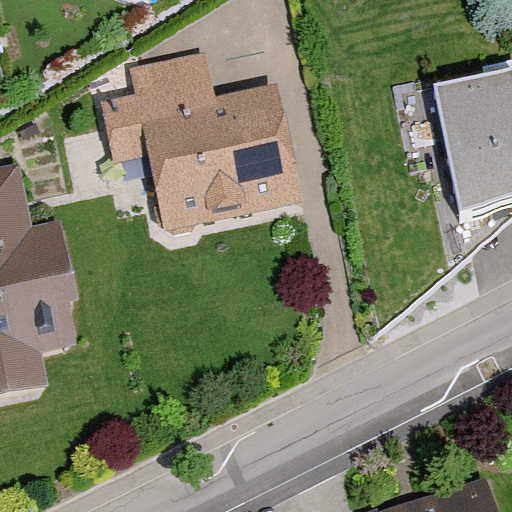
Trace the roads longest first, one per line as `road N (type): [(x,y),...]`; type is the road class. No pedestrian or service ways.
road 1 (residential): [(511,335),(163,511)]
road 2 (unknown): [(0,143),(203,0)]
